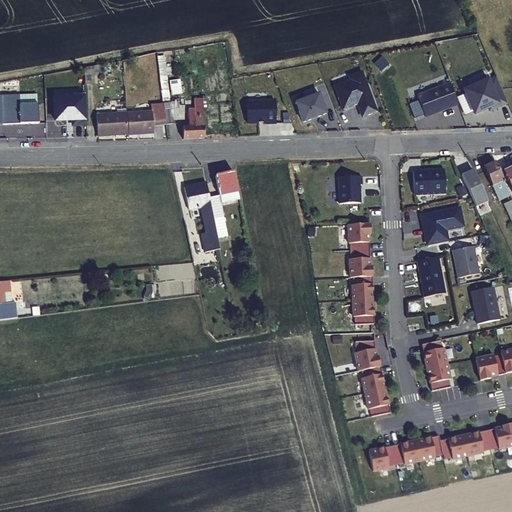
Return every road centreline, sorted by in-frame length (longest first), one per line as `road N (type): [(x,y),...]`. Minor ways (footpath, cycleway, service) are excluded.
road 1 (tertiary): [(0,161),(390,143)]
road 2 (residential): [(390,143),(398,345),(411,418)]
road 3 (tertiary): [(390,143),(511,139)]
